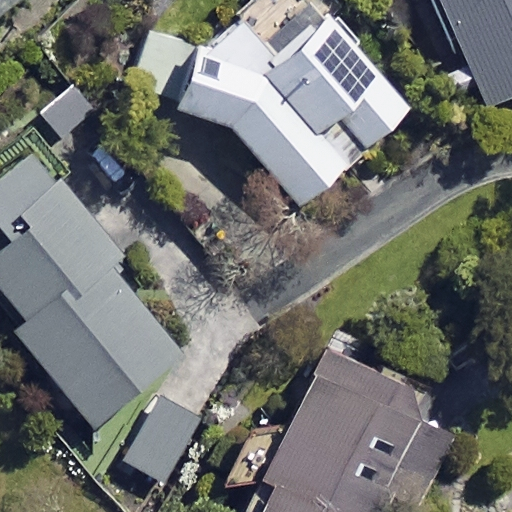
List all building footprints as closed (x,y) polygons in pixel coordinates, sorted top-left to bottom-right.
[(0,0),(0,10),(13,0),(0,0)] [(227,0),(187,34),(146,19),(120,89),(215,123),(280,204),(393,112),(302,0),(227,0)] [(511,87),(511,0),(425,0),(476,105),(511,87)] [(0,326),(84,429),(174,355),(96,260),(106,251),(24,150),(0,169),(0,308),(8,318),(0,324),(0,326)] [(458,399),(306,337),(234,511),(365,511),(373,494),(413,510),(458,399)] [(191,411),(141,394),(119,461),(169,477),(191,411)]
